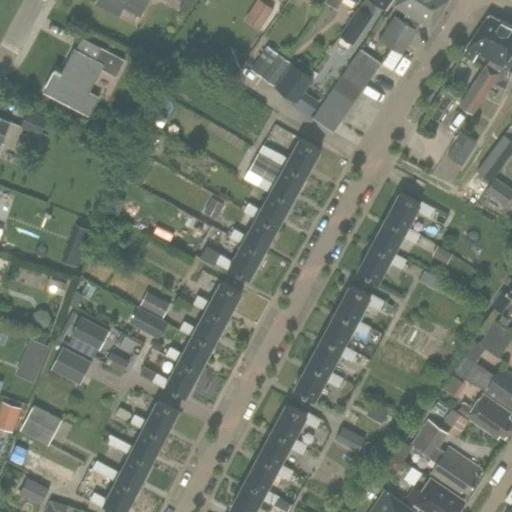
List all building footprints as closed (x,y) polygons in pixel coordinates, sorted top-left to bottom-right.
[(101,0),(101,1),(120,12),(125,3),(141,11),(146,0),(101,0)] [(255,0),(244,18),(260,28),(274,7),(263,0),(255,0)] [(385,9),(390,0),(364,0),(360,7),(346,25),(339,35),(352,43),(372,14),(371,13),(377,3),(385,9)] [(397,0),(396,3),(407,10),(402,18),(395,14),(380,37),(404,52),(419,28),(418,27),(422,20),(433,26),(449,0),(397,0)] [(473,112),(511,53),(511,24),(490,14),(462,54),(475,63),(481,53),(491,58),(460,104),(473,112)] [(278,53),(268,46),(252,69),(262,76),(278,53)] [(105,48),(99,61),(74,47),(61,71),(56,68),(44,89),(89,114),(99,96),(90,91),(102,68),(116,76),(125,59),(105,48)] [(361,47),(354,58),(375,73),(382,62),(361,47)] [(224,73),(240,66),(235,54),(219,61),(224,73)] [(290,61),(280,54),(264,78),(274,85),(290,61)] [(511,54),(494,83),(506,89),(511,77),(511,54)] [(368,82),(375,73),(354,58),(347,68),(368,82)] [(152,78),(158,66),(146,59),(139,71),(152,78)] [(276,86),(294,99),(310,76),(292,63),(276,86)] [(362,92),(368,82),(347,68),(340,78),(362,92)] [(340,78),(333,87),(355,102),(362,92),(340,78)] [(327,97),(348,112),(355,102),(333,87),(327,97)] [(341,122),(348,112),(327,97),(320,107),(341,122)] [(334,132),(341,122),(320,107),(313,117),(334,132)] [(21,126),(43,134),(49,118),(28,109),(21,126)] [(0,117),(0,114),(1,113),(0,112),(0,140),(13,146),(21,125),(0,117)] [(478,140),(462,130),(446,154),(462,164),(478,140)] [(511,150),(511,139),(504,133),(477,169),(491,179),(511,150)] [(307,175),(321,149),(301,138),(290,158),(263,143),(258,151),(285,166),(286,164),(307,175)] [(272,190),(293,201),(307,175),(286,164),(285,166),(276,183),(264,176),(259,185),(272,191),(272,190)] [(251,165),(245,177),(256,183),(262,171),(251,165)] [(486,189),(506,203),(511,194),(511,188),(495,176),(486,189)] [(258,216),(279,227),(293,201),(272,190),(272,191),(262,209),(249,202),(245,211),(257,218),(258,216)] [(407,229),(408,227),(418,209),(430,216),(435,207),(422,200),(421,203),(401,192),(386,218),(407,229)] [(106,211),(118,216),(126,199),(114,194),(106,211)] [(217,217),(224,203),(212,197),(205,210),(217,217)] [(265,253),(279,227),(258,216),(257,218),(248,235),(235,228),(230,236),(243,243),(244,242),(265,253)] [(393,256),(394,253),(404,235),(416,241),(420,234),(408,227),(407,229),(386,218),(372,244),(393,256)] [(70,241),(63,259),(78,265),(85,247),(70,241)] [(251,279),(265,253),(244,242),(243,243),(234,261),(221,254),(216,263),(229,270),(230,268),(251,279)] [(453,251),(439,242),(432,254),(446,263),(453,251)] [(393,256),(372,244),(358,271),(379,282),(390,261),(403,268),(407,259),(394,253),(393,256)] [(207,245),(200,257),(215,265),(216,263),(221,254),(221,253),(207,245)] [(419,278),(437,288),(442,279),(425,269),(419,278)] [(209,307),(229,318),(243,292),(223,281),(211,302),(199,295),(194,303),(207,310),(209,307)] [(351,285),(337,311),(357,322),(358,321),(368,302),(381,309),(385,301),(372,294),(371,296),(351,285)] [(171,302),(148,290),(141,303),(164,315),(171,302)] [(391,312),(394,306),(385,301),(381,307),(391,312)] [(195,333),(215,344),(229,318),(209,307),(207,310),(198,328),(185,321),(180,329),(193,336),(195,333)] [(159,336),(167,320),(150,310),(140,327),(159,336)] [(343,348),(345,345),(354,328),(367,335),(371,327),(358,321),(357,322),(337,311),(323,337),(343,348)] [(100,348),(109,330),(80,315),(71,333),(100,348)] [(487,331),(506,346),(511,338),(511,332),(495,320),(487,331)] [(506,346),(487,331),(478,342),(498,357),(506,346)] [(201,370),(215,344),(195,333),(193,336),(184,353),(170,346),(166,355),(179,362),(180,359),(201,370)] [(34,381),(50,345),(31,337),(16,374),(34,381)] [(329,374),(331,372),(341,354),(353,360),(357,352),(345,345),(343,348),(323,337),(308,363),(329,374)] [(62,347),(50,369),(78,384),(90,362),(62,347)] [(129,360),(109,350),(103,362),(123,372),(129,360)] [(511,373),(501,366),(496,374),(464,354),(454,370),(511,407),(511,373)] [(187,396),(201,370),(180,359),(179,362),(170,379),(142,364),(138,373),(166,388),(166,385),(187,396)] [(329,374),(308,363),(294,389),(315,400),(326,380),(338,386),(343,378),(331,372),(329,374)] [(452,374),(443,387),(454,394),(463,381),(452,374)] [(501,433),(506,437),(511,427),(511,417),(509,416),(511,412),(483,392),(473,407),(464,402),(458,410),(499,437),(501,433)] [(145,425),(165,436),(178,410),(158,399),(147,420),(135,413),(130,421),(143,428),(145,425)] [(0,426),(13,431),(22,407),(3,400),(0,408),(0,426)] [(382,422),(389,408),(373,401),(366,415),(382,422)] [(20,429),(48,443),(62,418),(34,403),(20,429)] [(294,441),(295,439),(304,421),(317,428),(321,419),(308,412),(307,415),(287,404),(273,430),(294,441)] [(127,420),(132,412),(120,406),(116,414),(127,420)] [(478,466),(448,446),(445,451),(438,447),(447,433),(429,421),(412,446),(437,462),(430,473),(460,493),(464,487),(470,491),(480,475),(475,472),(478,466)] [(151,461),(165,436),(145,425),(143,428),(133,446),(110,433),(105,442),(128,455),(130,450),(151,461)] [(335,438),(358,451),(365,437),(343,425),(335,438)] [(280,467),(281,464),(291,446),(303,453),(307,445),(295,439),(294,441),(273,430),(259,456),(280,467)] [(137,487),(151,461),(130,450),(128,455),(119,471),(96,459),(92,467),(115,480),(117,476),(137,487)] [(398,471),(405,461),(395,454),(388,464),(398,471)] [(293,471),(281,464),(280,467),(259,456),(245,481),(266,493),(267,490),(277,472),(289,479),(293,471)] [(404,501),(416,510),(420,504),(431,511),(454,511),(464,499),(432,475),(422,490),(415,485),(404,501)] [(49,487),(27,476),(18,492),(40,504),(49,487)] [(117,476),(115,480),(106,497),(93,490),(88,499),(100,506),(103,502),(121,511),(123,511),(137,487),(117,476)] [(280,496),(267,490),(266,493),(245,481),(231,507),(240,511),(255,511),(263,498),(275,505),(280,496)] [(414,511),(416,510),(404,501),(382,486),(364,511),(414,511)] [(288,511),(293,503),(280,496),(275,505),(288,511)] [(43,511),(52,511),(54,508),(50,498),(43,511)]
